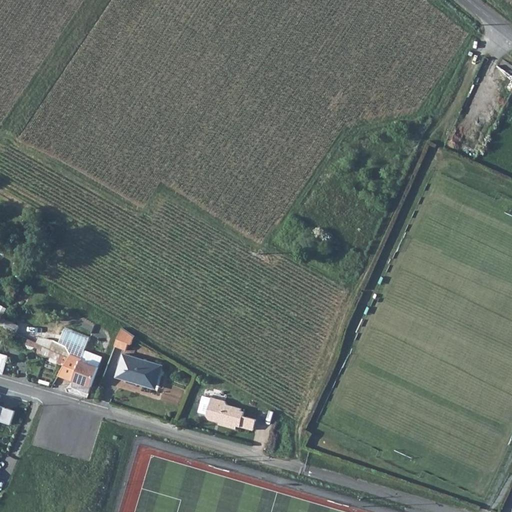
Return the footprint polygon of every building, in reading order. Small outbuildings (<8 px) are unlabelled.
[(19,326),(2,318),(0,321),(0,325),(16,333),(19,326)] [(135,336),(123,327),(115,346),(127,350),(129,343),(132,344),(135,336)] [(51,348),(55,340),(47,339),(40,338),(38,343),(41,344),(51,348)] [(38,343),(29,339),(27,344),(28,346),(29,348),(32,349),(36,347),(39,348),(41,344),(38,343)] [(89,393),(103,357),(85,350),(82,358),(72,354),(67,346),(55,340),(51,348),(61,353),(70,357),(64,366),(59,375),(73,381),(73,387),(89,393)] [(38,352),(58,359),(61,353),(51,348),(41,344),(39,348),(38,352)] [(70,357),(61,353),(58,359),(56,362),(64,366),(70,357)] [(163,366),(124,354),(117,377),(156,388),(163,366)] [(220,422),(220,424),(237,429),(238,426),(254,430),(257,419),(244,416),(245,412),(242,411),(242,409),(228,405),(226,401),(212,397),(212,398),(204,396),(199,412),(207,414),(207,415),(209,419),(220,422)] [(0,420),(11,424),(16,411),(0,405),(0,420)]
